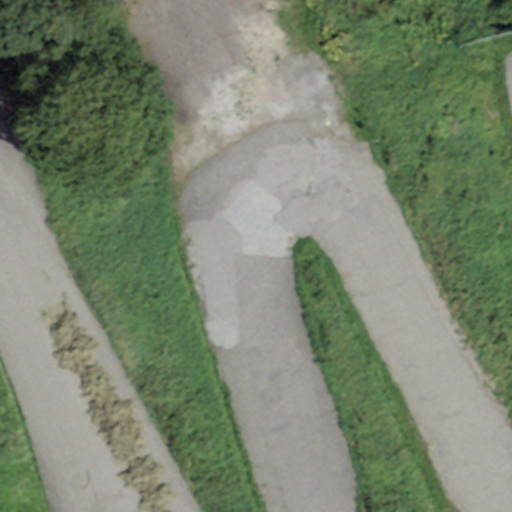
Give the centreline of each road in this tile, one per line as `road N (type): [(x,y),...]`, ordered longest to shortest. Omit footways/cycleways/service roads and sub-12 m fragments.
road 1 (unclassified): [(506,511),(361,227),(343,199),(315,182),(274,183),(242,217),(243,268),(306,511)]
road 2 (unclassified): [(129,511),(0,224)]
